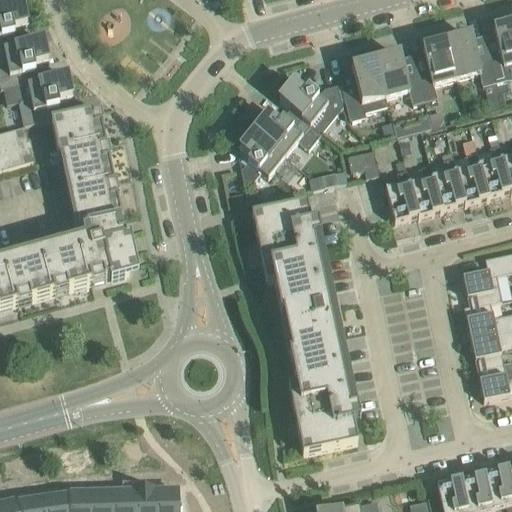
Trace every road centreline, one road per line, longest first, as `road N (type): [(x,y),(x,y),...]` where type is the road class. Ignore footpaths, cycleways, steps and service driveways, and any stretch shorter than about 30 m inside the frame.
road 1 (residential): [(402,464),(362,272)]
road 2 (residential): [(471,446),(428,259)]
road 3 (residential): [(52,0),(83,63),(108,92),(167,134)]
road 4 (unclassified): [(235,44),(389,0)]
road 5 (residential): [(248,498),(402,464)]
road 6 (unclassified): [(170,365),(45,422)]
road 7 (unclassified): [(45,422),(179,405)]
road 8 (unclassified): [(216,348),(187,222)]
road 9 (unclassified): [(187,222),(191,347)]
